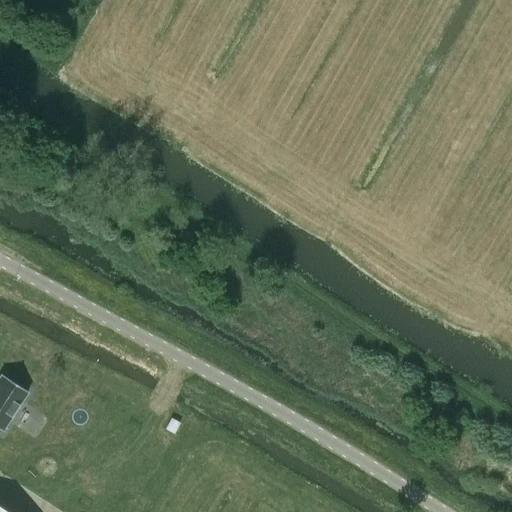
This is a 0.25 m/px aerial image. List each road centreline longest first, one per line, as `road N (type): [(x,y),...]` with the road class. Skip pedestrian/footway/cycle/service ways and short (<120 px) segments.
road 1 (track): [(511,415),(199,209),(0,94)]
road 2 (unclassified): [(435,511),(193,361),(0,269)]
